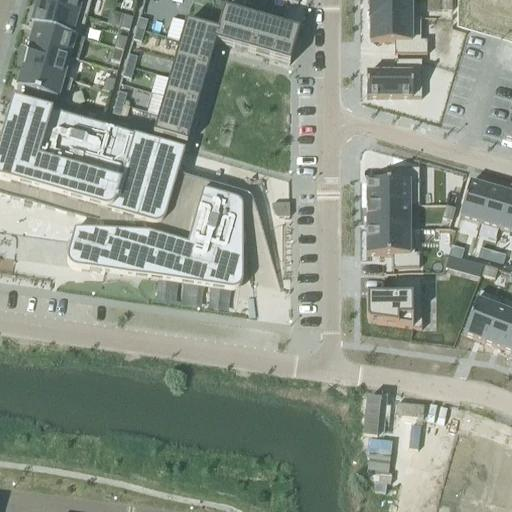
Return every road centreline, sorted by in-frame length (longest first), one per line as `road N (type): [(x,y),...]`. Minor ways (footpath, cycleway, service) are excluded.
road 1 (residential): [(327,373),(0,325)]
road 2 (residential): [(330,133),(327,373)]
road 3 (residential): [(511,172),(377,133),(330,133)]
road 4 (residential): [(330,0),(330,133)]
road 5 (residential): [(437,385),(405,511)]
